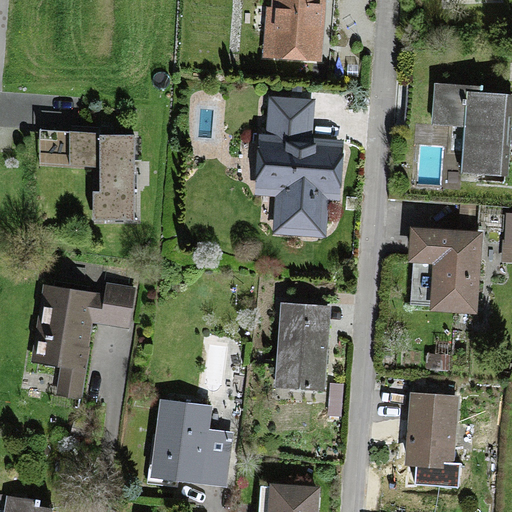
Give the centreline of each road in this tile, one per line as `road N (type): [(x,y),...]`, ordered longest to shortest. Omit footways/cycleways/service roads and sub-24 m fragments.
road 1 (residential): [(351,511),(388,0)]
road 2 (unknown): [(243,390),(226,511)]
